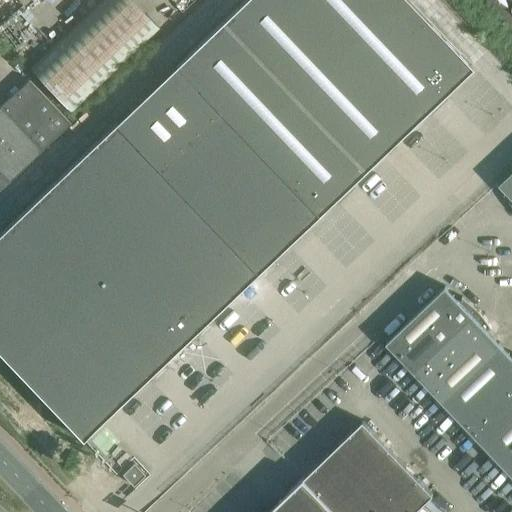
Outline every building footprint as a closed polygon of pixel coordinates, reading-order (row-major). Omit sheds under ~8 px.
[(117,121),(0,232),(0,351),(81,437),(85,434),(83,432),(316,211),(467,67),(468,69),(471,66),(408,0),(244,0),(177,64),(218,108),(158,165),(117,121)] [(132,0),(101,0),(31,67),(72,111),(159,28),(132,0)] [(0,188),(0,189),(71,120),(28,77),(0,104),(0,188)] [(511,170),(498,183),(511,197),(511,198),(510,200),(510,199),(508,200),(511,205),(511,170)] [(445,285),(386,342),(414,371),(478,310),(470,303),(461,296),(461,297),(461,298),(445,285)] [(414,371),(441,400),(500,344),(487,330),(489,327),(490,328),(491,327),(485,318),(478,310),(414,371)] [(511,355),(500,344),(441,400),(469,429),(511,388),(511,355)] [(511,388),(469,429),(497,458),(511,443),(511,388)] [(413,511),(433,494),(363,421),(304,477),(303,477),(266,511),(413,511)] [(511,474),(511,443),(497,458),(511,474)] [(133,462),(122,473),(133,484),(144,474),(133,462)]
